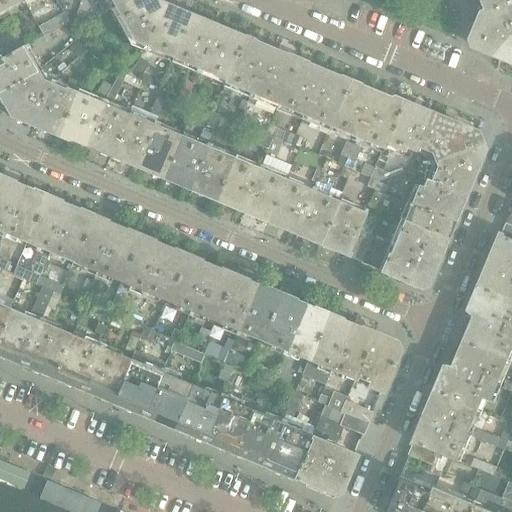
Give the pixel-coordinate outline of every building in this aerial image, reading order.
[(20,0),(22,3),(27,0),(0,0),(0,11),(19,0),(20,0)] [(112,8),(126,0),(94,0),(102,14),(112,8)] [(189,16),(187,16),(185,13),(180,11),(177,12),(158,4),(156,0),(126,0),(112,8),(129,40),(171,57),(189,16)] [(499,36),(511,27),(511,0),(483,0),(488,12),(483,14),(472,40),(473,40),(475,47),(475,48),(490,54),(493,52),(499,36)] [(38,28),(43,37),(68,23),(63,13),(38,28)] [(76,27),(84,23),(80,16),(68,23),(73,31),(77,29),(76,27)] [(224,80),(241,39),(240,38),(239,35),(233,33),(230,34),(200,21),(199,19),(193,16),(190,17),(189,16),(171,57),(224,80)] [(511,62),(511,27),(499,36),(493,52),(498,54),(499,58),(511,62)] [(20,45),(13,32),(8,35),(6,33),(3,34),(5,38),(6,37),(13,49),(18,46),(20,45)] [(0,56),(13,49),(6,37),(5,38),(0,40),(0,56)] [(277,104),(294,61),(293,61),(292,58),(286,55),(283,56),(253,44),(252,41),(246,38),(243,40),(242,39),(242,38),(241,38),(241,39),(224,80),(223,82),(277,104)] [(34,50),(44,44),(41,39),(31,44),(34,50)] [(86,49),(82,45),(78,50),(81,54),(86,49)] [(0,91),(34,73),(21,50),(18,46),(13,49),(0,56),(0,91)] [(133,64),(140,56),(135,52),(128,61),(133,64)] [(137,80),(149,65),(140,58),(128,74),(137,80)] [(330,126),(347,83),(346,83),(345,80),(339,77),(336,79),(321,72),(306,66),(305,63),(299,61),(296,62),(294,61),(277,104),(329,126),(330,126)] [(113,80),(120,70),(110,63),(103,73),(113,80)] [(56,137),(74,93),(61,87),(60,91),(38,81),(34,73),(0,91),(0,100),(9,117),(30,125),(56,137)] [(112,101),(123,81),(116,77),(106,98),(112,101)] [(104,98),(111,87),(103,83),(96,93),(104,98)] [(384,143),(400,105),(401,104),(400,104),(399,105),(398,104),(398,102),(391,99),(389,101),(359,88),(358,85),(352,83),(349,84),(347,83),(330,126),(382,148),(384,143)] [(156,118),(167,94),(160,91),(149,115),(156,118)] [(110,157),(126,115),(74,93),(56,137),(66,141),(69,140),(86,147),(98,152),(100,155),(105,157),(108,156),(110,157)] [(243,112),(246,103),(241,100),(237,109),(243,112)] [(478,142),(474,134),(405,105),(402,106),(400,105),(384,143),(402,150),(403,147),(412,151),(403,173),(414,178),(415,177),(422,163),(431,162),(478,142)] [(166,120),(170,110),(163,107),(158,116),(166,120)] [(162,179),(181,137),(126,115),(110,157),(111,157),(113,160),(118,163),(121,162),(150,174),(152,177),(157,179),(161,178),(162,179)] [(212,132),(218,120),(210,117),(205,128),(212,132)] [(208,141),(210,134),(202,131),(199,137),(208,141)] [(267,150),(272,138),(255,131),(250,143),(267,150)] [(284,132),(280,140),(290,144),(294,136),(284,132)] [(295,136),(291,144),(298,147),(301,139),(295,136)] [(214,201),(232,159),(181,137),(162,179),(164,180),(165,182),(170,185),(173,184),(186,189),(203,196),(204,199),(210,201),(213,200),(214,201)] [(274,160),(282,142),(272,138),(267,150),(265,156),(274,160)] [(451,221),(462,196),(481,150),(478,142),(431,162),(433,167),(422,163),(415,177),(424,182),(421,189),(417,188),(410,204),(451,221)] [(347,159),(353,146),(345,143),(340,156),(347,159)] [(351,170),(360,149),(353,146),(347,159),(344,168),(351,170)] [(267,223),(284,181),(232,159),(214,201),(216,201),(217,204),(223,206),(226,206),(238,211),(255,218),(257,221),(262,223),(265,222),(267,223)] [(381,181),(385,174),(374,168),(369,180),(376,183),(381,181)] [(391,178),(402,173),(400,169),(389,174),(391,178)] [(316,183),(321,172),(315,170),(311,181),(316,183)] [(321,185),(326,174),(321,172),(316,183),(321,185)] [(25,243),(45,197),(32,192),(32,193),(10,184),(11,183),(0,178),(0,233),(22,242),(25,243)] [(319,245),(337,203),(284,181),(267,223),(268,223),(270,226),(275,228),(278,227),(296,235),(308,240),(309,243),(315,245),(318,244),(319,245)] [(451,221),(410,204),(405,202),(404,203),(373,191),(366,206),(397,220),(445,237),(451,221)] [(72,263),(92,217),(79,212),(78,213),(57,204),(58,203),(45,197),(25,243),(26,244),(72,263)] [(353,240),(360,222),(363,214),(337,203),(319,245),(321,245),(322,248),(327,250),(330,249),(348,257),(355,241),(353,240)] [(511,211),(501,237),(511,241),(511,211)] [(120,283),(139,237),(126,231),(125,233),(104,223),(104,222),(92,217),(72,263),(91,271),(82,291),(94,296),(98,285),(92,283),(96,273),(120,283)] [(424,286),(433,265),(445,237),(397,220),(376,271),(388,276),(390,278),(395,281),(398,280),(419,289),(424,286)] [(366,252),(371,238),(372,237),(370,236),(373,228),(360,222),(353,240),(355,241),(348,257),(359,261),(364,251),(366,252)] [(166,302),(185,256),(173,251),(172,252),(159,247),(151,243),(151,242),(139,237),(120,283),(137,290),(127,312),(133,315),(132,319),(142,323),(147,311),(137,307),(143,293),(166,302)] [(511,301),(511,241),(501,237),(480,288),(511,301)] [(382,246),(383,244),(380,242),(371,238),(366,252),(373,255),(376,248),(378,249),(382,246)] [(213,322),(232,276),(220,270),(219,272),(208,267),(198,263),(198,262),(185,256),(166,302),(213,322)] [(12,276),(16,266),(18,261),(11,258),(8,263),(0,259),(0,270),(1,271),(12,276)] [(35,286),(39,276),(16,266),(12,276),(35,286)] [(0,331),(9,311),(0,307),(0,273),(1,271),(0,270),(0,331)] [(58,296),(67,277),(62,275),(58,284),(39,276),(35,286),(41,288),(53,293),(58,296)] [(260,342),(279,295),(266,290),(266,291),(258,288),(245,282),(245,281),(232,276),(213,322),(260,342)] [(68,336),(38,324),(42,316),(46,318),(49,310),(53,312),(58,300),(51,297),(53,293),(41,288),(27,319),(9,311),(0,331),(0,356),(51,378),(68,336)] [(506,359),(511,345),(511,301),(480,288),(470,311),(472,313),(469,319),(475,321),(466,342),(506,359)] [(81,299),(70,295),(69,299),(79,303),(81,299)] [(307,362),(326,315),(313,310),(313,311),(300,305),(291,302),(292,301),(279,295),(260,342),(307,362)] [(355,382),(374,335),(360,329),(360,331),(347,325),(338,322),(339,320),(326,315),(307,362),(308,362),(299,380),(309,385),(314,374),(320,377),(324,369),(330,371),(325,384),(336,389),(342,376),(355,382)] [(118,331),(122,322),(112,317),(108,326),(118,331)] [(103,337),(107,329),(97,324),(93,333),(103,337)] [(205,342),(209,332),(200,328),(196,338),(205,342)] [(173,330),(170,339),(176,341),(180,333),(173,330)] [(380,392),(397,351),(394,344),(374,335),(355,382),(380,392)] [(111,403),(129,362),(68,336),(51,378),(111,403)] [(489,402),(495,386),(506,359),(466,342),(456,365),(451,362),(449,369),(446,369),(436,392),(477,409),(482,399),(489,402)] [(200,354),(176,344),(174,343),(170,351),(196,362),(200,354)] [(223,363),(227,353),(219,349),(215,360),(223,363)] [(189,387),(160,375),(159,374),(163,364),(134,352),(130,362),(129,362),(111,403),(171,429),(189,387)] [(229,366),(234,355),(227,353),(223,363),(229,366)] [(230,376),(232,369),(223,364),(216,379),(226,384),(230,376)] [(265,381),(269,371),(251,364),(247,373),(265,381)] [(258,392),(263,381),(252,377),(247,387),(258,392)] [(511,383),(506,381),(503,388),(511,391),(511,383)] [(233,454),(250,413),(253,404),(241,399),(238,407),(189,387),(171,429),(233,454)] [(456,461),(466,435),(477,409),(436,392),(414,444),(448,458),(456,461)] [(297,410),(302,398),(293,394),(288,406),(297,410)] [(362,435),(371,413),(344,402),(339,413),(323,406),(318,418),(362,435)] [(292,479),(309,438),(250,413),(233,454),(292,479)] [(337,493),(353,456),(362,435),(318,418),(309,438),(292,479),(332,496),(337,493)] [(505,451),(508,442),(511,432),(511,424),(507,422),(500,440),(476,430),(473,438),(505,451)] [(440,477),(448,458),(414,444),(410,455),(432,464),(428,472),(440,477)] [(497,469),(467,457),(464,464),(494,476),(497,469)] [(0,482),(18,490),(25,474),(0,463),(0,482)] [(424,511),(433,493),(432,494),(401,477),(386,511),(389,511),(424,511)] [(472,486),(474,482),(466,479),(460,493),(467,497),(472,486)] [(93,511),(96,504),(38,481),(32,496),(54,505),(51,511),(52,511),(65,511),(67,510),(70,511),(93,511)] [(511,502),(511,484),(509,483),(502,498),(511,502)] [(467,497),(465,501),(466,502),(475,505),(481,489),(472,486),(467,497)] [(490,511),(475,505),(466,502),(435,489),(433,493),(424,511),(490,511)]
